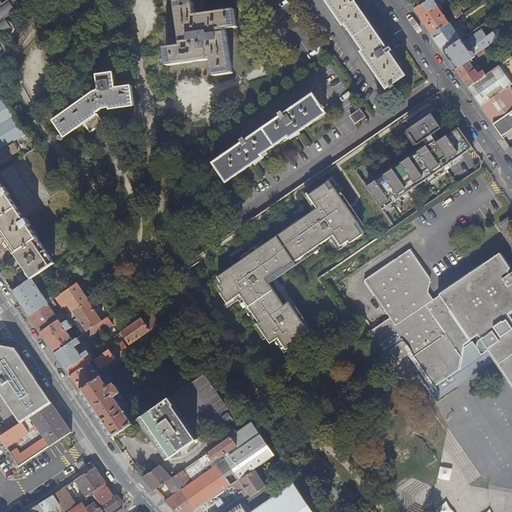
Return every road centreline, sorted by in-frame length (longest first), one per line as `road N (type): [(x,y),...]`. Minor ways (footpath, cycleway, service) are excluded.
road 1 (secondary): [(145,504),(13,319)]
road 2 (residential): [(511,178),(390,0)]
